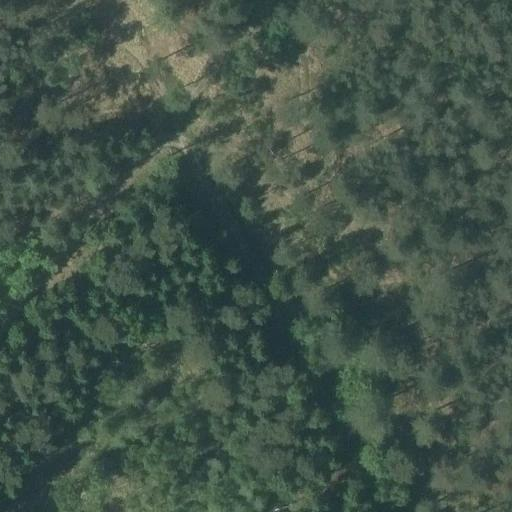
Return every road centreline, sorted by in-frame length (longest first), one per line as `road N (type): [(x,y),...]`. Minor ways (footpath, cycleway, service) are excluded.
road 1 (track): [(167,130),(210,225),(375,511)]
road 2 (track): [(167,130),(0,328)]
road 3 (track): [(278,0),(167,130)]
